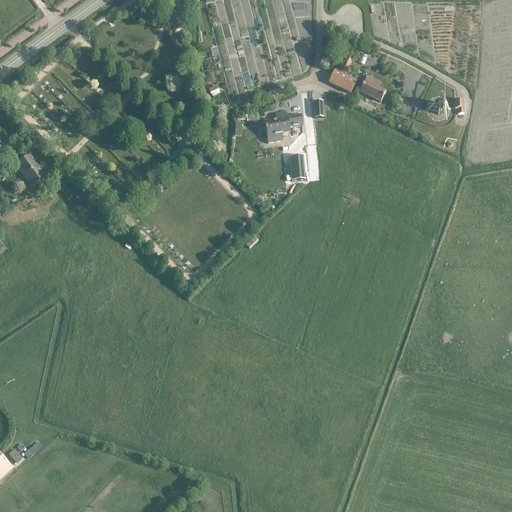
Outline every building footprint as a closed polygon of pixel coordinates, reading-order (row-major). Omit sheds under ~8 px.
[(174,33),(183,29),(176,14),(168,17),(174,33)] [(355,49),(371,56),(373,52),(356,45),(355,49)] [(345,75),(351,62),(345,59),(339,72),(345,75)] [(355,83),(355,82),(334,71),(328,84),(350,94),(355,83)] [(380,103),(385,93),(377,89),(380,84),(367,78),(359,93),(380,103)] [(457,115),(463,115),(463,100),(454,101),(454,110),(457,109),(457,115)] [(314,119),(323,118),(322,102),(314,103),(314,119)] [(443,113),(443,106),(438,103),(432,106),(432,112),(438,116),(443,113)] [(264,127),(259,128),(260,136),(266,135),(267,145),(282,142),(281,136),(289,135),(289,130),(302,128),(301,116),(287,119),(286,114),(275,116),(276,121),(264,124),(264,127)] [(31,188),(45,179),(30,158),(16,167),(31,188)] [(65,177),(47,160),(43,164),(60,181),(65,177)] [(0,482),(12,471),(0,457),(0,482)]
